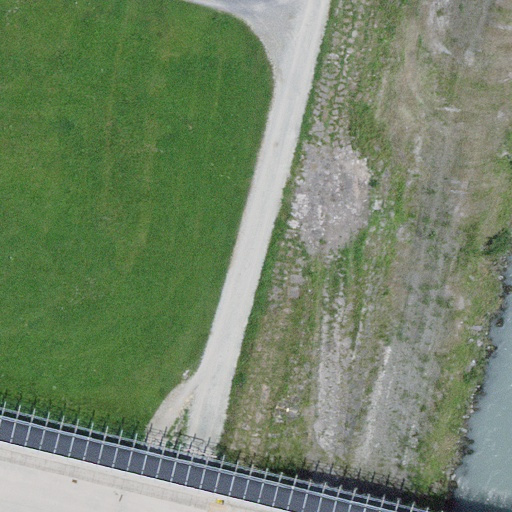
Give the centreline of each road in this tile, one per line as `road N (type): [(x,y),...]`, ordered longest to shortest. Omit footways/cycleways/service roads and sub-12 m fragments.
road 1 (track): [(318,0),(181,511)]
road 2 (track): [(221,360),(149,441),(126,511)]
